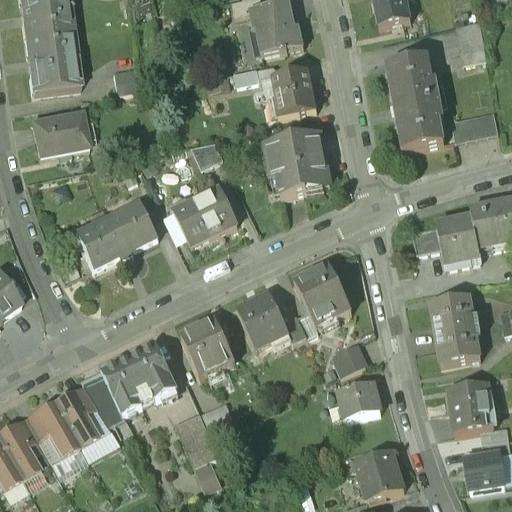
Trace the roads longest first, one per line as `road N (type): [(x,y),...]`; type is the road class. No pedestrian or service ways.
road 1 (residential): [(76,348),(368,208)]
road 2 (residential): [(447,511),(407,402),(368,208)]
road 3 (residential): [(76,348),(24,234),(0,142)]
road 4 (residential): [(368,208),(329,0)]
road 5 (residential): [(368,208),(511,162)]
